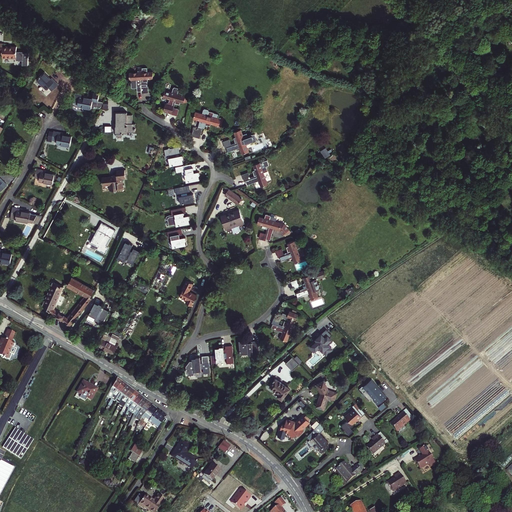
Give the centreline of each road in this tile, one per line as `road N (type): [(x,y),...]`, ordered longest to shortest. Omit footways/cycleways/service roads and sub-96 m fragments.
road 1 (track): [(511,175),(325,316),(211,422)]
road 2 (tertiary): [(0,304),(162,398)]
road 3 (residential): [(190,343),(215,279),(199,246),(201,203),(215,175)]
road 4 (tertiary): [(182,408),(263,454),(307,511)]
road 5 (track): [(401,0),(511,117)]
road 6 (residential): [(190,343),(244,329),(271,310),(282,290),(268,249)]
road 7 (unknown): [(68,342),(123,240),(139,242)]
road 8 (residential): [(182,408),(117,511)]
